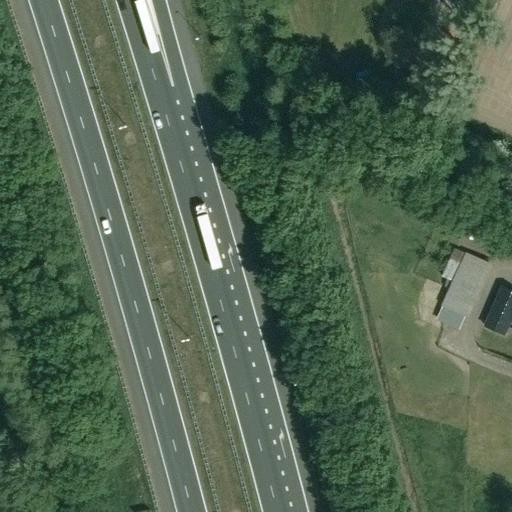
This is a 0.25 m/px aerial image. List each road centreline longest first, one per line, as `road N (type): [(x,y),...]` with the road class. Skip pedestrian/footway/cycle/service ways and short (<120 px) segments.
road 1 (motorway): [(45,0),(190,511)]
road 2 (motorway): [(276,511),(158,89)]
